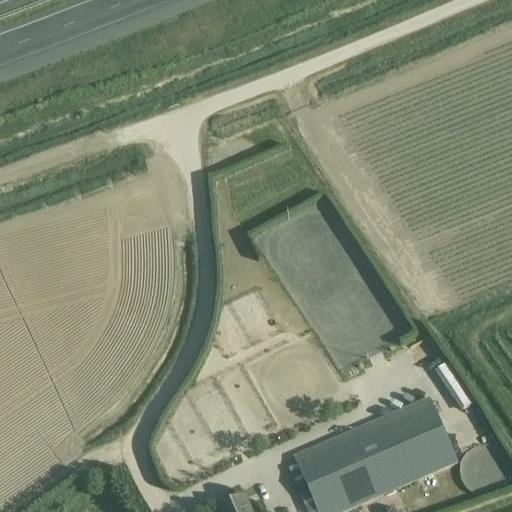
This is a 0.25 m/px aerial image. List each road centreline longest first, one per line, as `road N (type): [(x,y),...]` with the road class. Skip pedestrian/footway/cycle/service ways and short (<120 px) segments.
road 1 (unclassified): [(163,511),(144,481),(138,450),(144,426),(189,356),(207,301),(196,190),(171,120),(477,0)]
road 2 (motorway): [(0,51),(135,0)]
